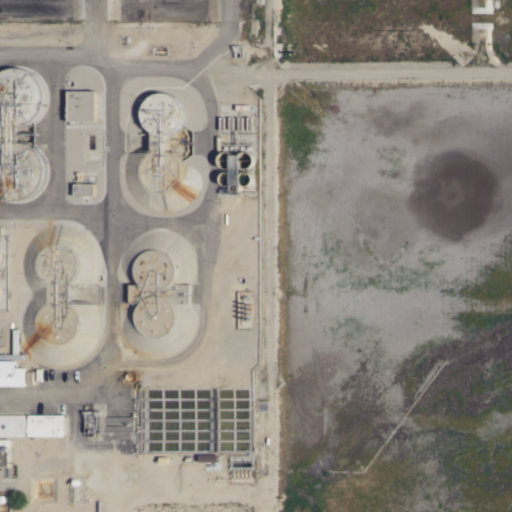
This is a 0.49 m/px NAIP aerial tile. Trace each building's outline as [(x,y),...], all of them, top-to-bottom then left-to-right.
[(68,121),(68,91),(96,91),(96,121),(68,121)] [(172,150),(179,154),(181,157),(183,159),(184,163),(186,167),(186,171),(186,174),(186,178),(184,182),(182,185),(179,189),(174,192),(169,194),(166,195),(161,195),(155,193),(150,191),(146,188),(142,182),(141,176),(140,170),(141,166),(142,163),(145,157),(148,154),(150,153),(152,152),(152,131),(153,129),(156,131),(159,131),(161,132),(163,132),(166,132),(166,140),(169,140),(169,143),(166,143),(166,149),(172,150)] [(94,183),(94,195),(75,195),(75,183),(94,183)] [(71,303),(75,305),(78,308),(80,311),(82,315),(83,318),(83,322),(83,325),(83,328),(81,332),(79,336),(78,338),(74,341),(71,343),(66,345),(61,346),(56,345),(52,344),(48,342),(45,340),(42,337),(40,334),(38,330),(37,325),(37,321),(38,318),(39,314),(41,310),(44,306),(47,304),(49,302),(49,286),(44,281),(40,277),(38,273),(37,268),(37,263),(38,259),(40,255),(42,251),(46,247),(48,245),(52,243),(56,242),(61,242),(65,242),(68,243),(73,246),(76,248),(79,252),(82,257),(83,261),(83,266),(82,270),(81,273),(80,277),(75,282),(73,283),(71,283),(71,303)] [(130,303),(130,284),(140,285),(140,283),(137,280),(136,276),(135,273),(135,270),(136,267),(136,264),(137,261),(138,259),(141,256),(143,254),(146,252),(149,251),(151,250),(156,249),(158,250),(162,250),(166,252),(171,255),(173,259),(175,262),(177,266),(177,270),(177,273),(176,277),(175,279),(177,284),(189,283),(190,303),(177,303),(175,307),(177,311),(177,314),(177,318),(177,322),(175,326),(173,329),(171,332),(166,336),(163,337),(159,338),(155,338),(149,336),(145,334),(143,333),(140,330),(138,327),(136,323),(136,318),(136,315),(136,311),(137,308),(138,306),(140,303),(130,303)] [(18,353),(23,353),(23,359),(0,358),(0,354),(13,354),(13,329),(18,329),(18,353)] [(0,368),(16,368),(16,366),(18,366),(18,368),(24,368),(24,386),(0,386),(0,368)] [(101,410),(101,414),(104,414),(104,417),(132,417),(132,415),(137,415),(137,432),(97,432),(97,425),(90,425),(90,428),(86,428),(86,416),(84,416),(84,411),(101,410)] [(0,415),(26,415),(26,418),(28,418),(28,415),(65,415),(65,436),(0,436),(0,415)] [(0,466),(0,439),(10,440),(10,466),(0,466)]
